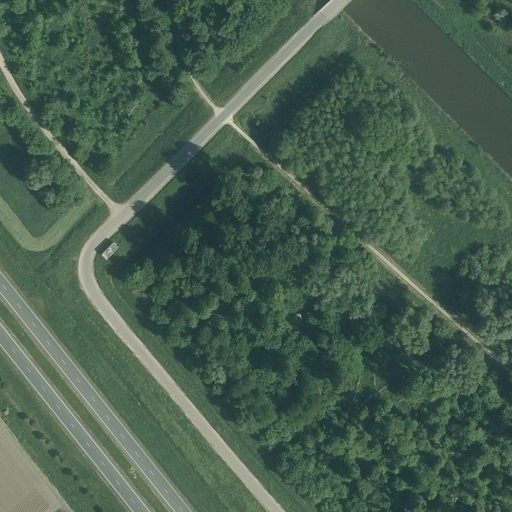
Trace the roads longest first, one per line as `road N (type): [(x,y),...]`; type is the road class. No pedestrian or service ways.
road 1 (unclassified): [(274,511),(94,296),(83,262),(90,246),(343,0)]
road 2 (trunk): [(182,511),(0,282)]
road 3 (trunk): [(0,335),(140,511)]
road 4 (track): [(123,216),(21,101),(0,59)]
